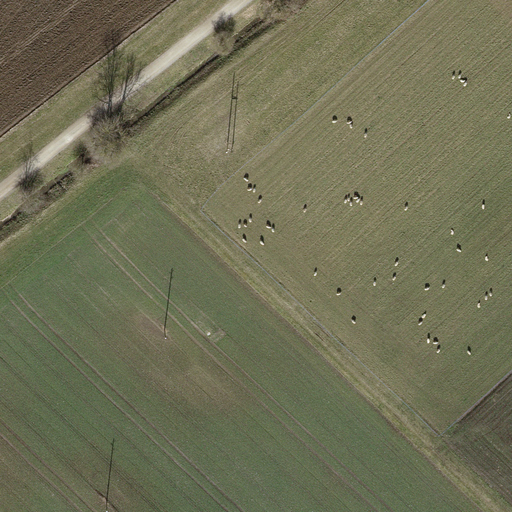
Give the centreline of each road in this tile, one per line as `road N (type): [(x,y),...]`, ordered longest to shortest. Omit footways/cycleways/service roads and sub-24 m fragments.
road 1 (track): [(152,173),(501,511)]
road 2 (track): [(249,0),(0,199)]
